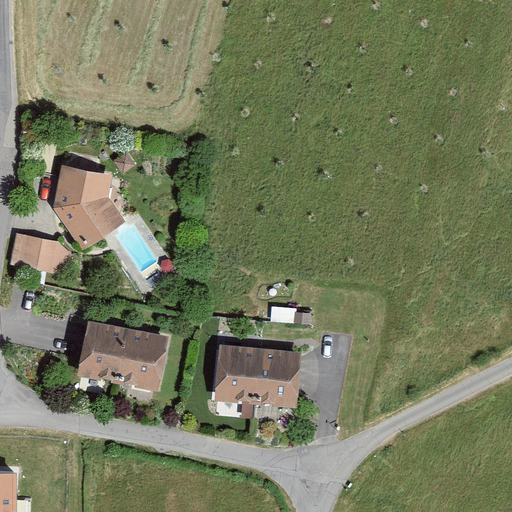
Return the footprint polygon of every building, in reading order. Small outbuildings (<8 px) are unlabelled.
[(136,164),(127,150),(114,160),(123,173),(136,164)] [(126,218),(109,195),(113,172),(64,163),(55,206),(83,250),(126,218)] [(59,240),(18,232),(12,264),(69,275),(73,254),(59,240)] [(170,334),(88,319),(78,373),(159,389),(170,334)] [(303,350),(220,343),(216,397),(298,406),(303,350)] [(17,511),(17,469),(0,468),(0,511),(17,511)]
